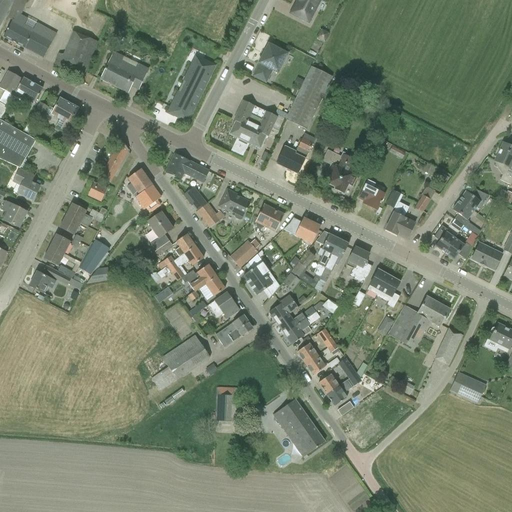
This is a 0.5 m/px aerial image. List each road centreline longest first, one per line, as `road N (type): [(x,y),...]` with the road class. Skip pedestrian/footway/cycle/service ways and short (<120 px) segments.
road 1 (residential): [(358,463),(131,137),(135,123)]
road 2 (secondary): [(406,255),(189,147)]
road 3 (unclassified): [(358,463),(439,388),(486,295)]
road 4 (residential): [(100,108),(1,297)]
road 5 (residential): [(511,129),(495,131),(406,255)]
road 6 (unclassified): [(189,147),(263,0)]
